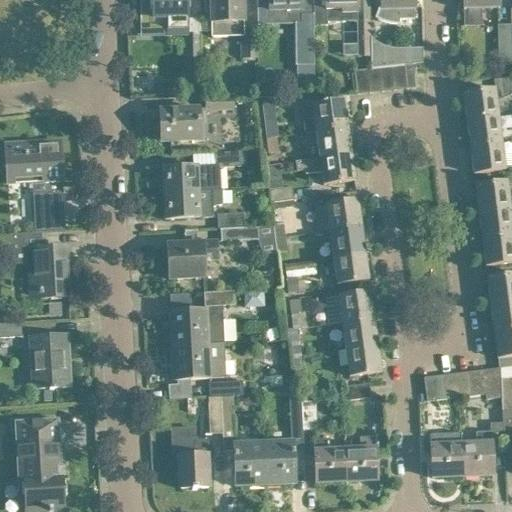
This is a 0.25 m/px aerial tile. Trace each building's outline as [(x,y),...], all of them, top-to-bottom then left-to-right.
[(187,20),(186,0),(139,0),(140,23),(141,23),(141,22),(153,22),(153,18),(166,18),(167,35),(185,35),(186,79),(199,79),(198,34),(198,20),(187,20)] [(243,34),(242,0),(210,0),(211,37),(242,37),(242,58),(257,58),(256,34),(243,34)] [(268,0),(269,24),(299,24),(300,65),(314,65),(312,0),(268,0)] [(313,0),(314,28),(326,28),(326,23),(357,22),(358,57),(370,56),(370,44),(369,3),(357,3),(356,0),(313,0)] [(378,0),(379,6),(376,6),(372,17),(377,19),(383,20),(389,21),(395,22),(401,23),(401,18),(415,17),(414,0),(378,0)] [(499,10),(498,0),(462,0),(463,28),(483,27),(483,11),(499,10)] [(511,65),(511,57),(510,25),(498,25),(498,66),(511,65)] [(404,67),(404,55),(395,56),(385,54),(379,50),(370,44),(370,56),(370,71),(380,70),(392,69),(404,67)] [(412,66),(404,67),(407,90),(414,89),(415,89),(414,85),(412,66)] [(407,90),(404,67),(392,69),(394,91),(407,90)] [(394,91),(392,69),(380,70),(382,93),(384,93),(394,91)] [(382,93),(380,70),(370,71),(368,71),(370,94),(382,93)] [(370,94),(368,71),(354,73),(357,96),(370,94)] [(511,78),(498,80),(499,92),(511,90),(511,78)] [(466,121),(498,117),(494,91),(463,95),(466,121)] [(234,98),(207,99),(207,112),(234,111),(234,98)] [(347,128),(344,102),(313,106),(312,100),(300,102),(304,134),(316,133),(347,128)] [(206,110),(199,110),(159,112),(161,143),(207,140),(206,110)] [(501,144),(498,117),(466,121),(470,148),(501,144)] [(274,124),(264,126),(263,126),(265,139),(276,139),(274,124)] [(351,155),(347,128),(316,133),(319,159),(351,155)] [(244,147),(243,133),(220,134),(220,147),(244,147)] [(278,153),(276,139),(265,139),(268,154),(278,153)] [(60,143),(5,146),(7,184),(6,184),(6,188),(46,186),(46,197),(62,196),(60,156),(61,156),(60,143)] [(501,144),(470,148),(473,175),(505,171),(501,144)] [(239,153),(214,155),(215,167),(215,169),(219,169),(240,168),(239,153)] [(355,182),(351,155),(319,159),(294,162),(296,172),(304,171),(304,175),(321,173),(323,186),(355,182)] [(215,167),(162,169),(163,195),(211,193),(211,192),(220,191),(219,169),(215,169),(215,167)] [(506,183),(475,187),(478,214),(510,210),(506,183)] [(282,190),(269,192),(270,204),(280,203),(292,202),(294,201),(292,188),(282,190)] [(221,191),(220,191),(211,192),(211,193),(163,195),(164,221),(212,219),(211,207),(222,205),(221,191)] [(46,197),(32,198),(34,219),(64,217),(62,196),(46,197)] [(222,197),(223,212),(240,210),(239,196),(222,197)] [(361,228),(357,201),(317,207),(320,233),(329,232),(361,228)] [(270,204),(269,204),(270,212),(293,209),(292,202),(280,203),(270,204)] [(511,236),(511,227),(510,210),(478,214),(482,240),(511,236)] [(243,215),(217,216),(218,231),(221,231),(221,230),(244,229),(243,215)] [(285,238),(283,223),(273,224),(273,228),(275,240),(285,238)] [(258,228),(244,229),(221,230),(221,231),(222,243),(259,241),(258,228)] [(273,228),(258,228),(259,241),(264,256),(276,254),(277,254),(275,242),(275,240),(273,228)] [(364,255),(361,228),(329,232),(333,259),(364,255)] [(11,235),(0,235),(0,257),(12,257),(12,265),(30,264),(31,277),(40,276),(41,299),(68,298),(66,252),(42,253),(42,250),(41,233),(11,235)] [(511,263),(511,236),(482,240),(485,267),(511,263)] [(287,253),(285,238),(275,240),(275,242),(277,254),(287,253)] [(218,243),(166,246),(168,281),(206,278),(205,261),(219,261),(218,243)] [(368,281),(364,255),(333,259),(336,286),(368,281)] [(511,276),(487,279),(490,306),(511,303),(511,276)] [(297,278),(286,279),(288,294),(298,293),(297,278)] [(224,345),(222,307),(235,306),(234,292),(203,294),(204,312),(170,314),(172,347),(224,345)] [(373,320),(370,293),(338,297),(342,324),(373,320)] [(305,314),(301,315),(299,300),(289,301),(292,331),(301,330),(307,329),(305,314)] [(511,330),(511,303),(490,306),(494,333),(511,330)] [(0,306),(0,325),(27,325),(26,305),(0,306)] [(377,347),(373,320),(342,324),(346,351),(377,347)] [(21,325),(0,326),(0,339),(22,338),(21,325)] [(302,338),(301,330),(292,331),(286,332),(290,358),(300,356),(298,342),(302,338)] [(511,357),(511,330),(494,333),(497,360),(511,357)] [(68,357),(67,336),(30,338),(34,390),(53,389),(53,391),(56,391),(56,389),(65,389),(63,357),(68,357)] [(225,378),(224,345),(172,347),(174,382),(209,380),(225,378)] [(381,373),(377,347),(346,351),(349,378),(381,373)] [(302,371),(300,356),(290,358),(292,372),(302,371)] [(511,412),(511,380),(501,381),(500,369),(498,370),(502,398),(503,413),(511,412)] [(482,372),(468,374),(471,397),(485,395),(486,400),(502,398),(498,370),(493,370),(485,371),(482,372)] [(471,397),(468,374),(453,375),(456,399),(471,397)] [(456,399),(453,375),(438,377),(441,401),(456,399)] [(441,401),(438,377),(423,379),(426,403),(441,401)] [(209,399),(221,399),(233,398),(243,398),(242,383),(208,385),(209,399)] [(370,385),(341,389),(343,403),(372,399),(370,385)] [(51,392),(42,392),(42,404),(51,403),(51,392)] [(301,394),(289,396),(290,418),(302,417),(302,404),(301,394)] [(233,398),(221,399),(222,425),(234,424),(233,398)] [(222,425),(221,399),(209,399),(207,399),(209,436),(223,435),(222,425)] [(302,404),(302,417),(303,432),(318,431),(317,404),(302,404)] [(59,479),(56,420),(17,422),(19,461),(25,461),(27,511),(62,511),(61,479),(59,479)] [(171,458),(178,457),(180,490),(208,489),(206,440),(195,441),(195,428),(170,429),(171,458)] [(445,435),(430,436),(432,479),(462,478),(461,445),(460,434),(445,435)] [(476,444),(461,445),(462,478),(493,476),(491,434),(476,434),(476,444)] [(376,481),(374,438),(360,439),(360,450),(344,451),(346,483),(376,481)] [(346,483),(344,451),(331,451),(330,441),(314,442),(315,484),(346,483)] [(291,443),(263,445),(265,486),(295,485),(293,450),(293,443),(291,443)] [(263,445),(233,446),(235,488),(265,486),(263,445)]
